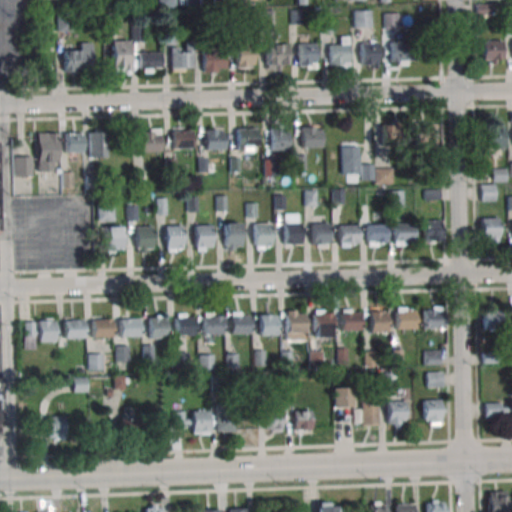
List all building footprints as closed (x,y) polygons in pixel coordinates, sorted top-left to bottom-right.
[(352,10),(352,27),(370,27),(370,10),(352,10)] [(337,45),(328,45),(328,67),(348,67),(348,37),(337,37),(337,45)] [(110,73),(129,73),(129,40),(110,40),(110,73)] [(501,40),(481,40),(481,62),(501,62),(501,40)] [(354,66),(377,66),(377,41),(354,41),(354,66)] [(412,64),(412,41),(387,41),(387,64),(412,64)] [(92,42),(73,42),(73,53),(62,53),(62,71),(92,71),(92,42)] [(297,42),(297,67),(315,67),(315,42),(297,42)] [(286,43),(264,43),(265,69),(287,69),(286,43)] [(192,71),(192,44),(169,44),(169,71),(192,71)] [(201,51),(201,71),(224,71),(224,51),(201,51)] [(253,68),(253,51),(234,51),(234,68),(253,68)] [(137,52),(137,72),(161,72),(161,52),(137,52)] [(417,123),(417,145),(434,145),(434,123),(417,123)] [(503,148),(503,123),(487,123),(487,148),(503,148)] [(381,141),(400,141),(400,124),(381,124),(381,141)] [(321,148),(321,127),(299,127),(299,148),(321,148)] [(256,128),(234,128),(234,151),(256,151),(256,128)] [(139,152),(159,152),(159,129),(139,129),(139,152)] [(191,129),(170,129),(170,148),(191,148),(191,129)] [(224,129),(201,129),(201,150),(224,150),(224,129)] [(287,151),(287,129),(268,129),(268,151),(287,151)] [(63,153),(84,153),(84,130),(63,130),(63,153)] [(87,157),(107,157),(107,130),(87,130),(87,157)] [(58,132),(36,132),(36,171),(58,171),(58,132)] [(342,147),(342,172),(359,172),(359,147),(342,147)] [(31,156),(13,156),(13,176),(31,176),(31,156)] [(391,182),(391,166),(362,166),(362,182),(391,182)] [(480,200),(494,200),(494,184),(480,184),(480,200)] [(402,190),(387,190),(387,207),(402,207),(402,190)] [(98,221),(112,221),(112,204),(98,204),(98,221)] [(498,218),(480,218),(480,242),(498,242),(498,218)] [(422,220),(422,242),(439,242),(439,220),(422,220)] [(282,223),(298,223),(299,246),(282,246),(282,223)] [(222,225),(239,224),(240,247),(223,248),(222,225)] [(252,224),(269,224),(269,247),(253,247),(252,224)] [(310,224),(326,224),(327,247),(310,247),(310,224)] [(192,226),(209,225),(209,248),(193,249),(192,226)] [(364,225),(383,225),(384,243),(365,243),(364,225)] [(392,225),(411,225),(412,243),(393,243),(392,225)] [(337,226),(356,226),(356,244),(337,244),(337,226)] [(103,228),(119,227),(120,250),(103,251),(103,228)] [(163,227),(179,227),(180,249),(163,250),(163,227)] [(132,228),(149,228),(150,251),(133,251),(132,228)] [(500,329),(500,306),(482,306),(482,329),(500,329)] [(421,312),(441,311),(441,330),(422,330),(421,312)] [(368,313),(385,312),(385,333),(368,334),(368,313)] [(394,312),(413,312),(414,330),(394,330),(394,312)] [(338,314),(358,313),(358,331),(339,332),(338,314)] [(311,314),(330,314),(331,332),(311,333),(311,314)] [(284,315),(303,315),(303,333),(284,333),(284,315)] [(228,317),(247,316),(248,334),(228,335),(228,317)] [(257,316),(274,316),(275,337),(258,337),(257,316)] [(200,318),(220,317),(220,336),(201,336),(200,318)] [(173,318),(192,318),(192,336),(173,337),(173,318)] [(90,320),(109,320),(109,338),(90,339),(90,320)] [(117,321),(136,320),(137,339),(118,339),(117,321)] [(146,320),(163,320),(163,341),(146,341),(146,320)] [(36,323),(53,322),(54,343),(37,344),(36,323)] [(63,322),(82,322),(83,340),(63,340),(63,322)] [(128,361),(128,344),(114,344),(114,361),(128,361)] [(438,364),(438,350),(422,350),(422,364),(438,364)] [(170,368),(186,368),(186,352),(170,352),(170,368)] [(101,354),(86,354),(86,369),(101,369),(101,354)] [(425,387),(441,387),(441,371),(425,371),(425,387)] [(332,387),(332,406),(351,406),(351,387),(332,387)] [(376,398),(359,398),(359,422),(376,422),(376,398)] [(441,399),(422,399),(422,425),(441,425),(441,399)] [(403,400),(386,400),(386,427),(403,427),(403,400)] [(511,419),(511,400),(483,401),(483,419),(511,419)] [(263,408),(263,432),(281,432),(281,408),(263,408)] [(210,410),(190,410),(190,432),(212,432),(212,431),(232,431),(232,412),(210,412),(210,410)] [(292,410),(292,434),(310,434),(310,410),(292,410)] [(184,411),(173,411),(173,427),(184,427),(184,411)] [(65,415),(45,415),(45,439),(65,439),(65,415)] [(117,437),(146,437),(146,418),(117,418),(117,437)] [(487,491),(486,511),(505,511),(506,491),(487,491)] [(384,511),(385,501),(367,501),(367,511),(384,511)] [(442,511),(443,501),(425,501),(424,511),(442,511)] [(335,511),(335,502),(316,502),(316,511),(335,511)] [(394,503),(394,511),(412,511),(412,503),(394,503)]
